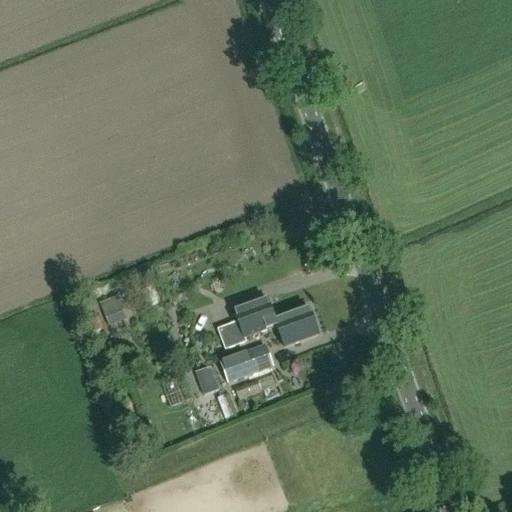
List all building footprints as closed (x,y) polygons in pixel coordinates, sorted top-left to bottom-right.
[(155,310),(167,309),(164,289),(152,290),(155,310)] [(267,298),(234,310),(238,322),(218,329),(225,350),(247,343),(245,338),(277,327),(285,348),(319,336),(309,308),(275,320),(267,298)] [(228,385),(273,369),(265,347),(220,364),(228,385)] [(211,368),(202,371),(195,373),(203,397),(211,394),(219,391),(213,375),(211,368)] [(275,377),(259,384),(258,382),(235,390),(239,401),(279,387),(275,377)] [(224,422),(238,417),(229,393),(215,399),(224,422)]
